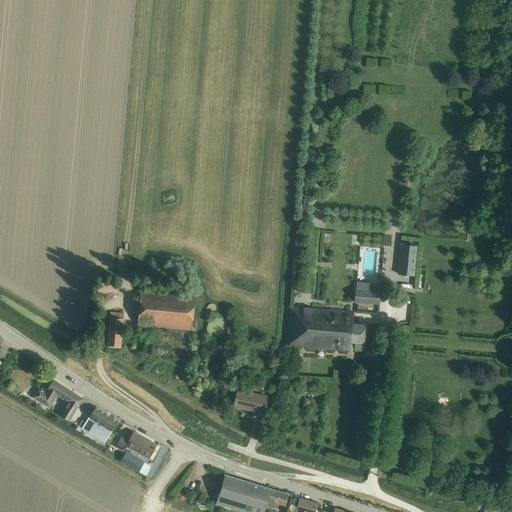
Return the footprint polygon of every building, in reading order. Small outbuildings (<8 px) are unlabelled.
[(400,245),(398,274),(414,275),(416,246),(400,245)] [(96,292),(95,298),(95,299),(98,299),(99,292),(117,294),(118,283),(97,280),(95,292),(96,292)] [(353,303),(379,305),(380,292),(379,292),(355,290),(354,290),(353,303)] [(194,296),(140,291),(137,326),(191,330),(194,296)] [(287,347),(293,347),(302,348),(334,350),(350,351),(350,349),(354,349),(354,351),(365,352),(366,344),(368,324),(352,322),(353,312),(290,307),(287,347)] [(120,347),(123,319),(123,313),(110,312),(107,346),(120,347)] [(57,397),(64,401),(67,403),(59,415),(68,421),(82,399),(64,387),(53,380),(45,393),(38,388),(32,398),(49,408),(57,397)] [(266,396),(237,390),(233,408),(253,412),(252,418),(261,420),(266,396)] [(86,422),(82,428),(79,426),(78,426),(75,429),(80,432),(81,429),(104,443),(117,421),(95,407),(86,422)] [(123,435),(116,448),(124,452),(127,448),(148,459),(156,445),(133,432),(130,439),(123,435)] [(126,451),(120,462),(138,472),(145,462),(126,451)] [(288,494),(234,478),(225,475),(216,505),(239,511),(263,511),(266,505),(275,507),(276,504),(285,506),(288,494)] [(314,511),(316,503),(299,498),(296,509),(304,511),(303,511),(314,511)]
